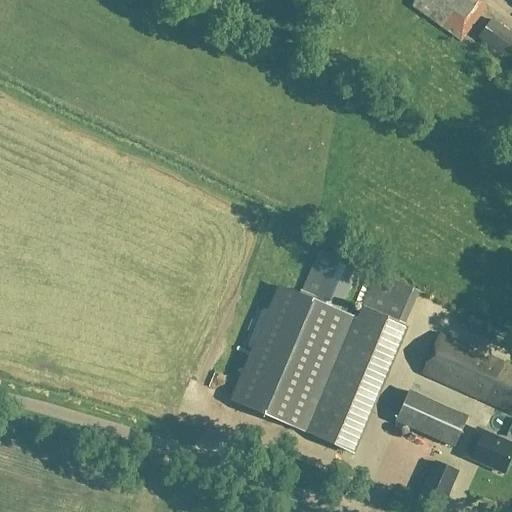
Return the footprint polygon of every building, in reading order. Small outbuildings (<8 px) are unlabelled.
[(459,45),(485,11),(470,0),(415,0),(410,8),(459,45)] [(511,39),(491,23),(477,41),(507,62),(511,55),(511,39)] [(281,289),(232,404),(299,433),(347,318),(338,314),(357,270),(317,252),(299,296),(281,289)] [(393,338),(347,318),(299,433),(344,452),(393,338)] [(502,366),(438,338),(421,376),(442,385),(511,415),(511,366),(505,363),(502,366)] [(454,449),(467,420),(408,393),(395,422),(454,449)] [(503,476),(511,454),(511,447),(482,435),(471,462),(503,476)] [(440,508),(450,486),(427,475),(417,497),(440,508)]
